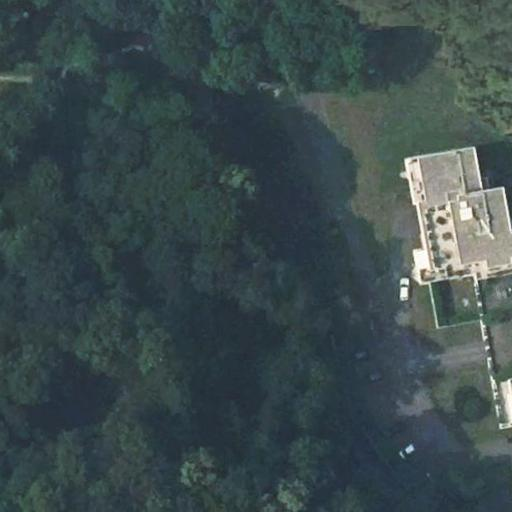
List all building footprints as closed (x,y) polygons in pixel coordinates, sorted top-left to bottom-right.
[(511,239),(505,208),(502,191),(489,193),(480,195),(478,183),(473,152),(415,163),(423,206),(416,207),(425,256),(428,276),(486,267),(487,273),(511,268),(511,239)] [(404,164),(412,208),(416,207),(423,206),(415,163),(404,164)] [(489,193),(487,181),(478,183),(480,195),(489,193)] [(414,258),(420,290),(430,289),(428,276),(425,256),(414,258)] [(511,428),(511,395),(510,382),(492,385),(500,430),(511,428)]
